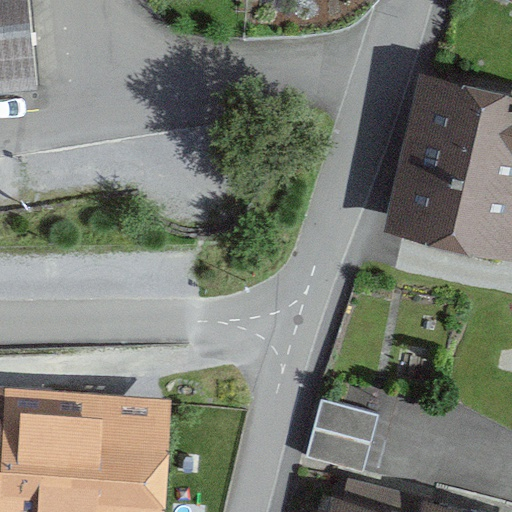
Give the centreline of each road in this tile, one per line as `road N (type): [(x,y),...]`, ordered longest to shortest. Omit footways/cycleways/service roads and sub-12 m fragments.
road 1 (residential): [(408,0),(292,335)]
road 2 (residential): [(292,335),(0,339)]
road 3 (residential): [(292,335),(242,511)]
